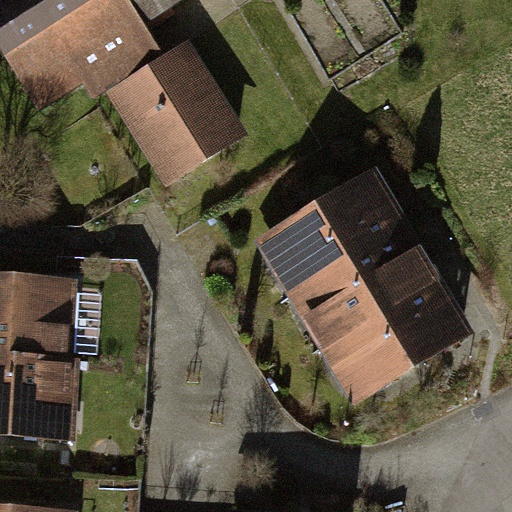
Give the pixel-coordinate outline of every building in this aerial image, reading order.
[(120,90),(153,68),(125,23),(160,0),(0,0),(0,44),(36,104),(82,76),(99,104),(120,90)] [(153,68),(120,90),(176,180),(187,173),(198,192),(220,179),(209,159),(237,142),(180,51),(153,68)] [(279,236),(269,243),(299,293),(392,238),(378,215),(388,209),(370,180),(278,235),(279,236)] [(405,261),(392,238),(299,293),(331,345),(423,290),(433,284),(415,254),(405,261)] [(67,286),(0,282),(0,356),(63,361),(67,286)] [(423,290),(331,345),(360,395),(370,389),(371,391),(464,336),(446,306),(436,312),(423,290)] [(74,362),(63,361),(0,356),(0,432),(70,437),(74,362)]
